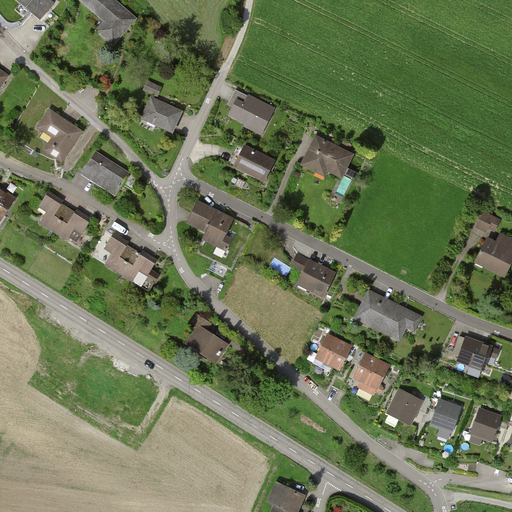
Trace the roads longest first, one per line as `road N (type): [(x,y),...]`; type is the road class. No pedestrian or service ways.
road 1 (primary): [(0,268),(332,474)]
road 2 (residential): [(511,327),(329,252),(176,174)]
road 3 (residential): [(174,251),(231,320),(421,482)]
road 4 (residential): [(5,41),(168,192)]
road 5 (residential): [(0,159),(174,251)]
